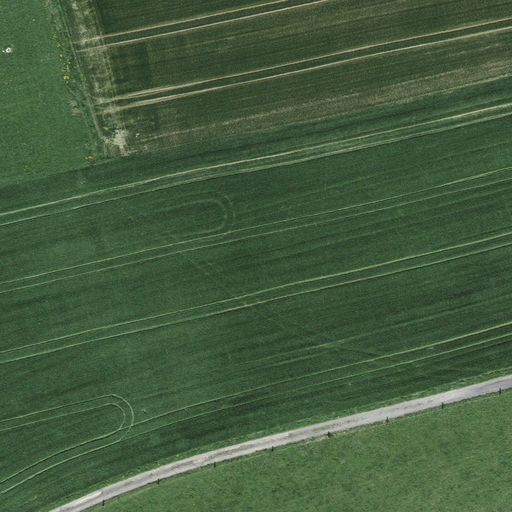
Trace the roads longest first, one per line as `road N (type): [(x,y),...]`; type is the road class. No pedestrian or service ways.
road 1 (track): [(55,511),(202,460),(511,382)]
road 2 (track): [(98,161),(54,0)]
